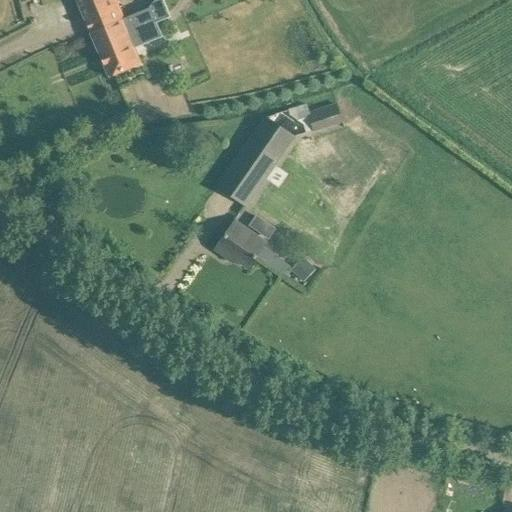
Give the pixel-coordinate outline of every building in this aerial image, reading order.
[(77,0),(91,33),(109,77),(142,63),(135,45),(160,35),(149,10),(124,20),(124,19),(115,0),(77,0)] [(178,54),(188,82),(210,74),(199,46),(178,54)] [(314,131),(343,122),(337,103),(308,113),(314,131)] [(246,207),(296,136),(265,115),(216,186),(217,187),(246,207)] [(246,227),(243,232),(232,225),(215,249),(228,258),(230,255),(248,268),(256,257),(260,252),(263,246),(267,241),(246,227)] [(303,280),(314,270),(303,259),(293,270),(303,280)]
